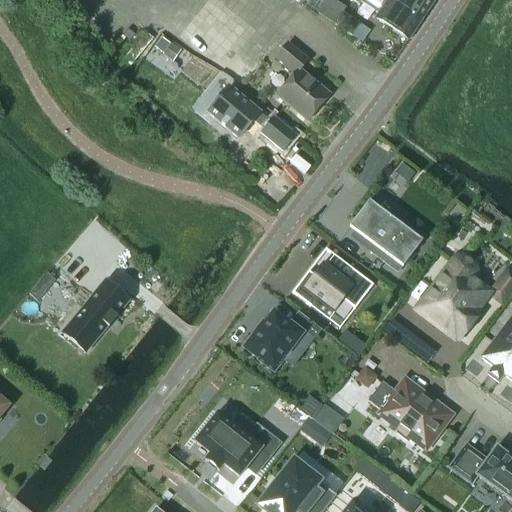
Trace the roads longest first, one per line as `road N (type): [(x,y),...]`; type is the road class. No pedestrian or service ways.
road 1 (secondary): [(122,444),(453,0)]
road 2 (unknown): [(374,110),(231,0)]
road 3 (residential): [(511,433),(383,336)]
